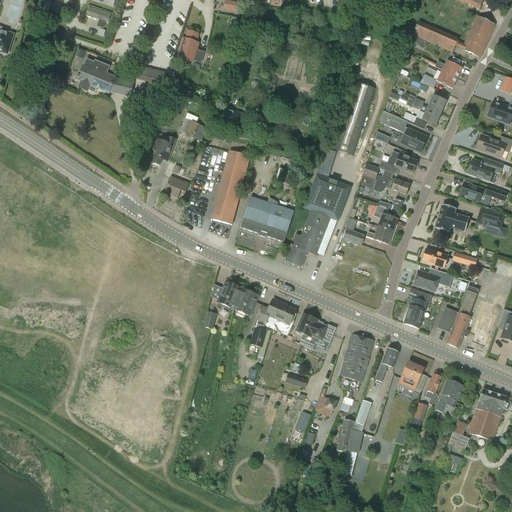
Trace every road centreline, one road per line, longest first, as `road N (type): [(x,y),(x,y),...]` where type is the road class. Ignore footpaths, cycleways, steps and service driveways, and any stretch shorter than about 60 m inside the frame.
road 1 (primary): [(380,328),(190,245),(0,121)]
road 2 (unclassified): [(380,328),(427,179),(511,18)]
road 3 (track): [(174,511),(0,396)]
road 4 (primary): [(511,382),(380,328)]
